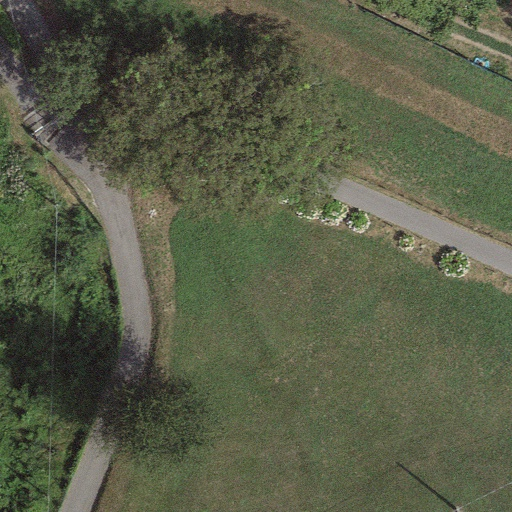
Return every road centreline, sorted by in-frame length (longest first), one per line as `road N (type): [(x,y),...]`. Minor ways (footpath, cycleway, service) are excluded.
road 1 (unclassified): [(105,157),(196,150),(292,172),(511,263)]
road 2 (unclassified): [(81,511),(133,352),(113,211)]
road 3 (unclassified): [(105,157),(8,0)]
road 4 (residential): [(113,211),(28,118),(0,74)]
